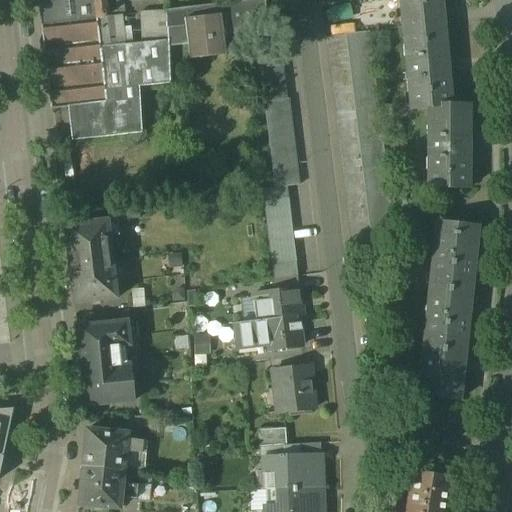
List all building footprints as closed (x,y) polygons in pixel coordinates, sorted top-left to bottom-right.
[(38,0),(42,26),(97,20),(95,0),(38,0)] [(115,0),(95,0),(97,20),(101,50),(126,47),(122,18),(118,18),(115,0)] [(264,0),(260,0),(183,9),(186,28),(167,30),(167,34),(168,49),(188,47),(190,61),(226,56),(224,36),(268,30),(264,0)] [(401,0),(404,28),(444,25),(441,0),(401,0)] [(166,12),(141,14),(142,35),(167,34),(167,30),(166,12)] [(97,20),(42,26),(52,110),(90,106),(108,104),(101,50),(97,20)] [(444,25),(404,28),(412,111),(429,109),(451,106),(444,25)] [(369,32),(346,35),(371,246),(395,243),(369,32)] [(126,47),(101,50),(108,104),(90,106),(93,139),(142,134),(137,88),(167,85),(168,87),(170,87),(168,49),(167,34),(142,35),(142,45),(126,47)] [(279,57),(256,59),(262,112),(265,111),(275,189),(286,188),(296,186),(286,100),(283,101),(279,57)] [(451,106),(429,109),(428,188),(467,189),(468,106),(451,106)] [(275,189),(262,190),(272,266),(295,263),(286,188),(275,189)] [(230,197),(204,200),(206,215),(231,213),(230,197)] [(138,206),(114,209),(116,223),(139,220),(138,206)] [(108,222),(66,227),(71,267),(113,262),(108,222)] [(436,224),(431,281),(471,286),(477,228),(436,224)] [(113,262),(71,267),(75,306),(118,301),(113,262)] [(295,263),(272,266),(274,280),(297,277),(295,263)] [(471,286),(431,281),(425,339),(465,343),(471,286)] [(298,290),(253,295),(256,322),(303,316),(302,308),(300,309),(298,290)] [(296,318),(234,325),(236,344),(271,340),(272,351),(302,348),(300,331),(298,331),(296,318)] [(127,324),(78,330),(81,363),(125,358),(124,347),(130,346),(127,324)] [(465,343),(425,339),(419,396),(459,401),(465,343)] [(125,358),(81,363),(86,408),(135,403),(131,367),(126,367),(125,358)] [(308,368),(273,371),(275,390),(280,389),(282,413),(312,411),(308,368)] [(0,473),(14,409),(0,410),(0,473)] [(285,429),(260,431),(261,447),(286,445),(285,429)] [(127,436),(86,433),(83,470),(124,473),(126,454),(127,441),(127,436)] [(143,442),(127,441),(126,454),(146,456),(146,451),(142,450),(143,442)] [(320,443),(299,444),(299,455),(321,454),(320,443)] [(299,455),(281,456),(281,457),(265,458),(266,474),(270,474),(271,490),(318,488),(317,468),(321,468),(321,454),(299,455)] [(124,473),(83,470),(79,507),(120,511),(122,500),(123,485),(124,473)] [(407,511),(445,511),(450,478),(413,473),(407,511)] [(138,486),(123,485),(122,500),(136,501),(138,486)] [(318,488),(271,490),(271,506),(267,506),(266,511),(322,511),(323,506),(319,506),(318,488)]
